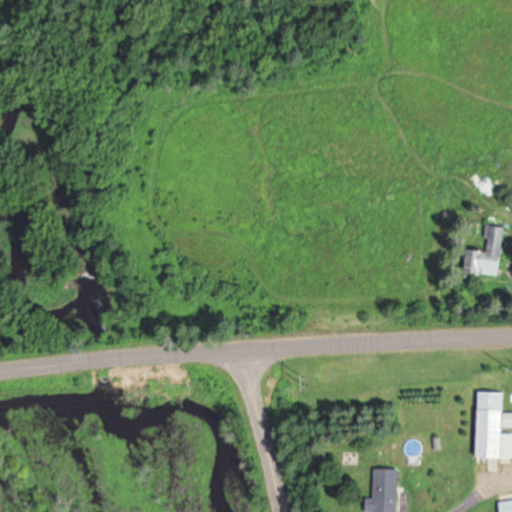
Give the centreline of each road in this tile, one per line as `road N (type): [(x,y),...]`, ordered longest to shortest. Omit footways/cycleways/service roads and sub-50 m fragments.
road 1 (residential): [(0,353),(257,332),(511,328)]
road 2 (residential): [(280,511),(257,332)]
